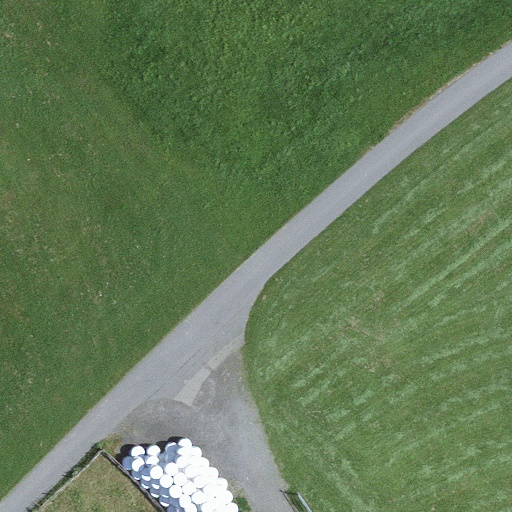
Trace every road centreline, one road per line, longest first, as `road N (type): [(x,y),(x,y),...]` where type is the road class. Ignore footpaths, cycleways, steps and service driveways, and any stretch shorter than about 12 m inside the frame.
road 1 (track): [(511,53),(481,69),(13,511)]
road 2 (track): [(283,511),(240,405),(219,316)]
